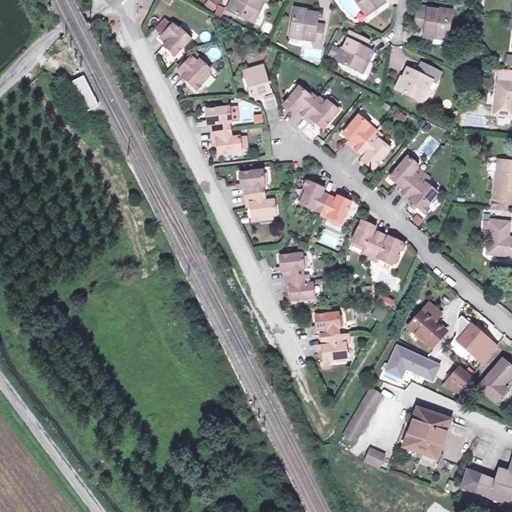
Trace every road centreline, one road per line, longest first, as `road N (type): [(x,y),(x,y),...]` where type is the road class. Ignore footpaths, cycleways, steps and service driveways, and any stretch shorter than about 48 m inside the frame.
road 1 (residential): [(298,369),(121,0)]
road 2 (residential): [(511,327),(311,153),(286,144)]
road 3 (track): [(18,66),(105,179),(145,262)]
road 4 (unclassified): [(97,511),(0,380)]
road 5 (unclassified): [(0,83),(49,37),(112,0)]
